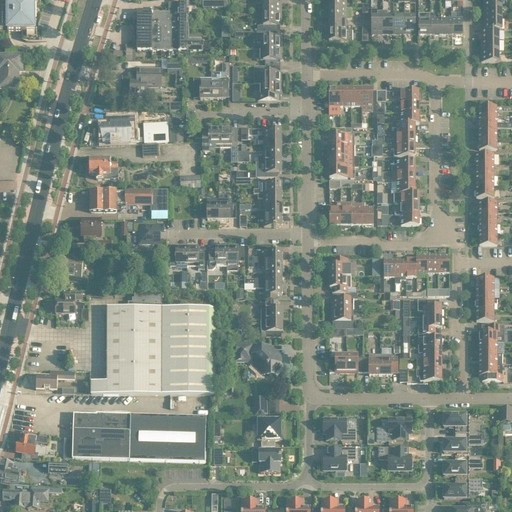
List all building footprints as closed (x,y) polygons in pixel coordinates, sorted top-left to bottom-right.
[(0,0),(0,32),(2,32),(2,29),(7,29),(7,32),(8,32),(21,32),(22,32),(26,32),(34,32),(34,30),(34,25),(34,7),(33,0),(0,0)] [(227,8),(226,0),(202,0),(202,9),(227,8)] [(263,0),(264,4),(259,4),(259,15),(280,15),(280,4),(276,4),(276,0),(263,0)] [(345,0),(327,0),(328,10),(346,10),(345,0)] [(483,0),(483,9),(501,9),(501,0),(483,0)] [(202,52),(202,43),(201,43),(201,36),(188,36),(188,6),(178,6),(178,4),(168,4),(168,13),(151,13),(137,13),(137,52),(151,52),(189,52),(189,53),(193,53),(193,52),(202,52)] [(501,20),(501,9),(483,9),(483,20),(501,20)] [(351,10),(346,10),(328,10),(328,21),(346,21),(351,21),(351,10)] [(382,18),(382,12),(377,12),(377,18),(370,18),(370,36),(382,36),(382,18)] [(393,36),(404,35),(403,18),(403,14),(399,15),(399,18),(392,18),(393,36)] [(451,37),(462,37),(462,19),(455,19),(455,14),(450,14),(450,19),(451,37)] [(259,15),(259,27),(257,27),(257,33),(260,33),(277,33),(277,27),(280,27),(280,15),(259,15)] [(429,15),(425,15),(418,15),(418,20),(418,38),(429,38),(429,15)] [(434,15),(429,15),(429,38),(440,38),(440,20),(434,20),(434,15)] [(382,36),(393,36),(392,18),(382,18),(382,36)] [(403,18),(404,35),(415,35),(415,18),(403,18)] [(440,38),(451,37),(450,19),(440,20),(440,38)] [(480,30),(480,31),(501,31),(501,20),(483,20),(483,30),(480,30)] [(328,32),(346,31),(352,31),(352,28),(351,26),(346,26),(346,21),(328,21),(328,32)] [(352,43),(352,31),(346,31),(328,32),(328,43),(352,43)] [(501,31),(480,31),(480,42),(498,42),(498,31),(501,31)] [(277,33),(260,33),(260,37),(264,37),(264,39),(259,39),(259,50),(280,50),(280,39),(277,39),(277,33)] [(498,53),(498,42),(480,42),(480,53),(498,53)] [(280,61),(280,50),(259,50),(259,62),(264,61),(264,68),(277,68),(277,61),(280,61)] [(0,83),(19,84),(19,68),(23,68),(23,53),(0,53),(0,83)] [(498,64),(498,53),(480,53),(480,64),(498,64)] [(167,71),(182,71),(182,62),(167,62),(167,71)] [(264,74),(259,74),(260,85),(281,85),(280,74),(277,74),(277,68),(264,68),(264,74)] [(130,81),(127,81),(127,88),(130,88),(130,97),(146,98),(146,96),(146,89),(161,89),(161,71),(161,70),(136,69),(136,81),(130,81)] [(222,73),(210,73),(210,79),(211,100),(222,100),(222,99),(228,99),(228,97),(228,79),(222,79),(222,73)] [(199,79),(193,80),(193,84),(193,97),(199,97),(199,101),(211,100),(210,79),(199,79)] [(281,96),(281,85),(260,85),(260,96),(257,96),(257,103),(277,103),(277,96),(281,96)] [(340,108),(339,108),(339,90),(328,90),(328,108),(334,108),(334,114),(340,114),(340,108)] [(350,90),(339,90),(339,108),(340,108),(350,108),(350,90)] [(361,108),(361,90),(350,90),(350,108),(361,108)] [(372,108),(372,90),(361,90),(361,108),(372,108)] [(376,92),(376,103),(384,103),(385,103),(385,92),(376,92)] [(418,92),(400,92),(400,103),(418,103),(418,92)] [(384,114),(384,103),(376,103),(376,114),(384,114)] [(418,103),(400,103),(395,103),(395,109),(400,109),(400,114),(418,114),(418,103)] [(478,107),(478,119),(496,119),(496,108),(478,107)] [(395,119),(395,125),(400,125),(414,125),(418,125),(418,114),(400,114),(400,119),(395,119)] [(115,125),(102,126),(103,143),(113,143),(114,143),(117,143),(117,142),(129,142),(128,126),(130,126),(130,118),(115,118),(115,125)] [(511,129),(511,124),(496,124),(496,119),(478,119),(478,129),(496,129),(511,129)] [(391,130),(396,130),(396,136),(414,136),(414,125),(400,125),(395,125),(391,125),(391,130)] [(202,132),(202,131),(195,131),(195,141),(202,141),(202,153),(214,153),(214,149),(219,149),(219,128),(208,128),(208,132),(202,132)] [(237,155),(237,145),(237,132),(231,132),(231,128),(219,128),(219,149),(230,149),(230,155),(237,155)] [(478,129),(478,140),(496,140),(496,129),(478,129)] [(257,137),(257,142),(281,142),(281,130),(279,130),(272,130),(263,131),(263,137),(257,137)] [(182,143),(182,131),(169,131),(170,144),(182,143)] [(328,147),(347,147),(352,147),(352,136),(328,136),(328,147)] [(396,147),(414,147),(414,136),(396,136),(396,146),(396,147)] [(496,151),(496,140),(478,140),(478,151),(496,151)] [(281,153),(281,142),(257,142),(257,147),(263,146),(263,153),(281,153)] [(141,146),(142,158),(158,158),(157,145),(141,146)] [(394,158),(396,158),(414,158),(414,147),(396,147),(396,146),(391,146),(390,150),(394,150),(394,158)] [(328,158),(347,158),(352,158),(352,147),(347,147),(328,147),(328,158)] [(263,153),(263,159),(257,159),(257,163),(281,163),(281,153),(263,153)] [(475,155),(475,166),(493,166),(493,155),(475,155)] [(328,169),(347,169),(354,169),(358,169),(358,158),(352,158),(347,158),(328,158),(328,169)] [(96,181),(111,181),(117,180),(116,172),(117,172),(117,164),(110,164),(110,160),(89,161),(89,176),(96,176),(96,181)] [(396,162),(396,173),(414,173),(414,162),(396,162)] [(281,175),(281,163),(257,163),(257,168),(263,168),(263,175),(281,175)] [(493,177),(493,166),(475,166),(475,177),(493,177)] [(329,180),(354,180),(354,169),(347,169),(328,169),(329,180)] [(414,173),(396,173),(391,173),(391,184),(396,184),(414,184),(414,173)] [(493,188),(493,177),(475,177),(475,188),(493,188)] [(180,190),(200,189),(199,178),(179,179),(180,190)] [(263,184),(263,191),(257,191),(257,195),(281,195),(281,184),(263,184)] [(414,184),(396,184),(391,184),(391,195),(393,195),(400,195),(414,195),(414,194),(414,184)] [(493,199),(493,188),(475,188),(475,199),(493,199)] [(151,214),(167,214),(167,191),(151,191),(125,192),(125,193),(115,193),(90,193),(90,214),(115,214),(115,205),(125,205),(125,207),(151,207),(151,214)] [(400,195),(393,195),(393,205),(400,205),(418,205),(418,194),(414,194),(414,195),(400,195)] [(281,195),(257,195),(257,200),(263,200),(263,206),(281,206),(281,195)] [(206,205),(200,205),(200,217),(200,220),(206,220),(206,221),(218,221),(218,200),(206,200),(206,205)] [(235,217),(235,205),(229,205),(229,200),(218,200),(218,221),(229,221),(229,219),(235,219),(235,217)] [(478,203),(478,214),(496,214),(496,203),(478,203)] [(340,227),(340,209),(340,204),(335,204),(335,209),(329,209),(329,227),(340,227)] [(340,227),(351,227),(351,204),(340,204),(340,209),(340,227)] [(362,204),(351,204),(351,227),(361,227),(361,209),(362,209),(362,204)] [(400,216),(418,216),(418,205),(400,205),(400,216)] [(263,206),(263,212),(257,212),(257,217),(281,217),(281,206),(263,206)] [(372,209),(362,209),(361,209),(361,227),(373,227),(372,209)] [(496,225),(496,214),(478,214),(478,225),(496,225)] [(418,227),(418,216),(400,216),(400,227),(418,227)] [(281,217),(257,217),(257,222),(263,222),(263,228),(273,228),(273,229),(279,229),(279,228),(281,228),(281,217)] [(157,227),(157,221),(132,221),(132,224),(132,233),(132,234),(139,234),(139,245),(159,245),(159,227),(157,227)] [(100,222),(82,222),(82,237),(83,237),(83,243),(92,243),(92,237),(99,237),(100,222)] [(496,236),(496,225),(478,225),(478,236),(496,236)] [(496,247),(496,236),(478,236),(478,247),(496,247)] [(175,268),(186,268),(186,247),(175,247),(175,251),(169,251),(169,271),(175,271),(175,268)] [(197,247),(186,247),(186,268),(197,268),(197,271),(204,271),(204,251),(198,251),(197,247)] [(215,251),(209,251),(209,262),(206,262),(206,271),(212,271),(215,268),(226,268),(226,247),(215,247),(215,251)] [(237,273),(237,268),(244,268),(244,251),(237,251),(237,247),(226,247),(226,268),(226,273),(237,273)] [(279,252),(273,252),(263,252),(263,258),(253,258),(253,257),(248,257),(247,264),(253,264),(253,263),(257,263),(257,264),(281,263),(281,252),(279,252)] [(59,276),(71,278),(70,283),(83,285),(84,279),(81,278),(83,262),(91,263),(92,257),(73,254),(72,259),(62,258),(59,276)] [(416,275),(427,275),(427,257),(415,257),(415,261),(416,261),(416,275)] [(427,257),(427,275),(437,275),(437,257),(427,257)] [(437,257),(437,275),(448,275),(448,257),(437,257)] [(331,261),(331,267),(329,267),(329,278),(350,278),(350,267),(347,267),(347,261),(331,261)] [(383,261),(383,279),(394,279),(394,261),(383,261)] [(394,261),(394,279),(394,285),(399,285),(399,282),(405,282),(405,279),(405,261),(394,261)] [(416,261),(415,261),(405,261),(405,279),(416,279),(416,275),(416,261)] [(281,263),(257,264),(257,268),(263,268),(263,274),(281,274),(281,263)] [(263,280),(257,280),(254,280),(254,285),(257,285),(281,285),(281,274),(263,274),(263,280)] [(331,289),(332,295),(347,295),(347,289),(350,289),(350,278),(329,278),(329,289),(331,289)] [(493,279),(475,279),(475,290),(493,290),(493,279)] [(281,285),(257,285),(254,285),(254,290),(263,290),(263,296),(264,296),(264,301),(276,301),(276,296),(281,296),(281,285)] [(493,301),(493,290),(475,290),(475,301),(493,301)] [(127,315),(107,315),(106,383),(90,383),(90,396),(160,397),(214,397),(215,310),(161,310),(161,294),(134,293),(134,303),(127,303),(127,315)] [(82,295),(69,295),(61,295),(61,301),(55,301),(55,315),(75,315),(75,302),(82,302),(82,295)] [(357,295),(347,295),(332,295),(332,311),(353,311),(353,301),(357,301),(357,295)] [(422,308),(422,319),(441,319),(441,307),(430,307),(430,301),(417,301),(417,308),(422,308)] [(493,312),(493,301),(475,301),(475,312),(493,312)] [(278,304),(265,304),(265,310),(260,310),(260,322),(281,321),(281,310),(278,310),(278,304)] [(346,331),(355,331),(355,322),(353,322),(353,311),(332,311),(332,331),(346,331)] [(493,323),(493,312),(475,312),(476,323),(493,323)] [(441,330),(441,319),(422,319),(422,329),(417,329),(417,336),(430,336),(430,330),(441,330)] [(281,333),(281,321),(260,322),(260,333),(265,333),(265,339),(278,339),(278,333),(281,333)] [(479,344),(496,344),(503,344),(503,330),(499,330),(499,327),(487,327),(487,333),(478,333),(479,344)] [(418,350),(423,350),(441,350),(441,339),(422,339),(423,345),(418,345),(418,350)] [(496,344),(479,344),(479,355),(496,355),(496,344)] [(235,346),(235,363),(247,363),(249,361),(252,364),(252,366),(261,375),(274,375),(279,370),(279,362),(274,357),(272,357),(272,350),(270,348),(252,348),(252,346),(235,346)] [(441,350),(423,350),(418,350),(418,355),(423,355),(423,361),(441,361),(441,350)] [(334,354),(334,359),(328,359),(328,375),(346,375),(346,354),(334,354)] [(357,354),(346,354),(346,375),(363,375),(363,359),(357,359),(357,354)] [(501,355),(496,355),(479,355),(479,366),(501,366),(501,355)] [(368,377),(379,377),(379,356),(368,356),(368,359),(363,359),(363,375),(368,375),(368,377)] [(391,356),(379,356),(379,377),(391,377),(391,375),(397,375),(397,359),(391,359),(391,356)] [(441,361),(423,361),(416,361),(416,371),(423,371),(441,371),(441,361)] [(501,366),(479,366),(479,377),(481,377),(481,383),(501,383),(501,366)] [(441,382),(441,371),(423,371),(423,382),(441,382)] [(57,381),(64,381),(74,381),(74,374),(49,373),(49,378),(36,377),(35,391),(56,392),(57,381)] [(501,409),(501,412),(500,423),(510,423),(511,409),(501,409)] [(455,435),(481,436),(481,435),(481,429),(481,425),(468,424),(468,417),(467,417),(467,415),(457,415),(457,417),(443,417),(443,418),(442,418),(442,428),(443,428),(443,429),(455,429),(455,435)] [(72,460),(129,462),(204,464),(206,419),(130,417),(101,416),(95,416),(73,416),(72,460)] [(323,422),(322,422),(322,430),(323,430),(323,436),(326,436),(326,442),(354,442),(354,431),(354,421),(345,421),(345,420),(323,420),(323,422)] [(388,431),(377,431),(377,442),(407,442),(407,436),(410,436),(410,430),(411,430),(411,422),(410,422),(410,420),(388,420),(388,431)] [(258,442),(261,442),(261,449),(274,449),(274,442),(280,442),(280,434),(278,434),(277,430),(280,430),(280,422),(258,422),(258,442)] [(38,455),(35,454),(36,446),(34,445),(34,444),(46,446),(47,439),(36,437),(24,435),(21,434),(19,444),(17,443),(15,454),(22,455),(21,462),(36,463),(38,455)] [(443,454),(467,455),(468,455),(468,447),(481,447),(481,436),(455,435),(454,442),(443,442),(443,443),(442,443),(442,453),(443,453),(443,454)] [(63,460),(71,460),(72,440),(63,439),(63,460)] [(323,472),(345,472),(345,461),(354,461),(354,450),(326,450),(326,457),(323,457),(323,462),(322,462),(322,471),(323,471),(323,472)] [(379,450),(379,461),(388,461),(388,472),(410,472),(410,471),(411,471),(411,462),(410,463),(410,457),(407,457),(407,450),(379,450)] [(214,467),(222,467),(222,451),(214,451),(214,467)] [(259,465),(260,465),(260,475),(279,475),(279,465),(280,465),(280,453),(259,453),(259,465)] [(443,477),(467,477),(468,477),(468,470),(481,470),(481,459),(455,458),(454,465),(443,465),(443,466),(442,466),(442,476),(443,476),(443,477)] [(0,463),(0,480),(1,481),(0,485),(8,487),(9,485),(17,487),(19,473),(12,472),(13,466),(0,463)] [(66,473),(67,464),(49,463),(49,472),(66,473)] [(88,475),(91,475),(98,475),(98,466),(88,466),(88,475)] [(443,489),(442,489),(442,499),(443,499),(443,500),(468,500),(468,492),(481,492),(481,481),(454,481),(454,488),(443,488),(443,489)] [(3,492),(3,502),(14,503),(14,509),(24,510),(26,510),(38,510),(39,504),(47,505),(48,495),(48,493),(31,492),(27,492),(27,488),(9,487),(9,492),(3,492)] [(100,491),(99,506),(110,506),(110,492),(100,491)] [(241,511),(263,511),(264,508),(257,508),(257,501),(254,501),(254,500),(243,500),(243,501),(242,501),(242,508),(241,511)] [(287,508),(286,511),(308,511),(309,508),(302,508),(302,501),(299,501),(299,500),(288,500),(288,501),(287,501),(287,508)] [(343,511),(343,508),(337,508),(337,501),(334,501),(334,500),(323,500),(323,501),(322,501),(322,508),(321,508),(321,511),(343,511)] [(377,511),(378,508),(371,508),(371,501),(368,501),(368,500),(357,500),(357,501),(356,501),(356,508),(355,508),(355,511),(377,511)] [(411,511),(412,508),(405,508),(405,501),(402,501),(402,500),(391,500),(391,501),(390,501),(390,508),(389,511),(411,511)]
